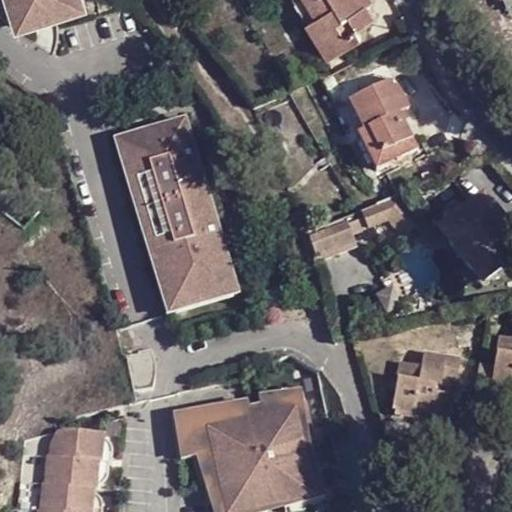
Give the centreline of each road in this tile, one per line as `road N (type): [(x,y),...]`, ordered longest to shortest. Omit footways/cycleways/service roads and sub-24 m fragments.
road 1 (residential): [(380,511),(346,373),(320,340)]
road 2 (tertiary): [(419,0),(511,143)]
